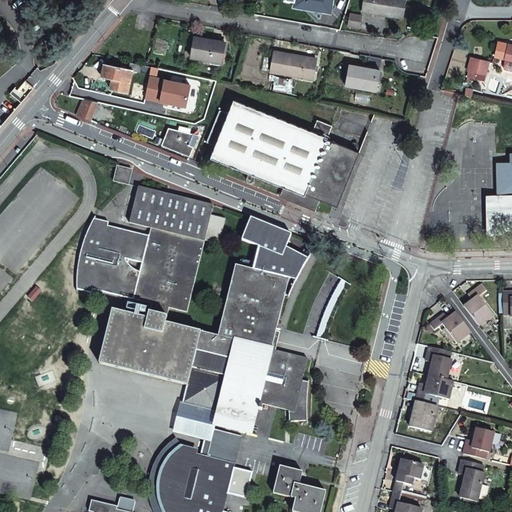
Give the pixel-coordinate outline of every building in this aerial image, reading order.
[(332,0),(295,0),(294,7),(330,13),(332,0)] [(364,0),(363,8),(386,12),(386,15),(401,17),(404,0),(364,0)] [(362,16),(350,14),(348,26),(359,29),(362,16)] [(225,42),(194,38),(191,57),(221,63),(225,42)] [(511,44),(507,43),(503,57),(511,58),(511,44)] [(317,59),(275,52),(272,71),(313,79),(317,59)] [(511,58),(503,57),(501,65),(503,67),(511,69),(511,58)] [(469,58),(466,71),(474,73),(477,60),(469,58)] [(485,61),(477,60),(474,73),(482,74),(485,61)] [(133,70),(139,72),(141,64),(130,62),(129,69),(104,64),(102,76),(112,78),(109,88),(128,92),(133,70)] [(379,70),(349,65),(346,86),(375,91),(379,70)] [(190,85),(149,76),(145,97),(185,106),(190,85)] [(305,194),(319,199),(337,207),(358,152),(327,140),(332,127),(317,120),(312,132),(300,127),(233,100),(227,114),(220,111),(207,143),(215,145),(210,157),(282,186),(304,195),(305,194)] [(181,153),(189,157),(193,147),(188,144),(192,134),(168,128),(161,145),(181,153)] [(511,152),(509,153),(509,161),(496,162),(497,194),(497,195),(511,194),(511,152)] [(132,170),(117,166),(113,181),(129,185),(132,170)] [(282,186),(279,193),(280,194),(281,194),(288,198),(293,200),(294,201),(297,202),(298,202),(299,203),(301,204),(302,204),(305,205),(308,206),(310,207),(313,207),(316,208),(319,199),(305,194),(304,195),(282,186)] [(264,223),(252,218),(243,239),(260,247),(253,270),(235,265),(223,314),(217,336),(165,324),(167,317),(166,317),(169,308),(187,312),(199,262),(205,240),(219,244),(224,219),(211,215),(213,205),(138,187),(138,188),(136,196),(132,196),(128,195),(123,221),(151,228),(149,236),(108,225),(109,222),(95,218),(88,230),(82,243),(80,251),(79,258),(78,265),(76,289),(91,292),(93,288),(136,299),(151,304),(149,312),(148,312),(146,319),(112,311),(99,363),(187,385),(196,351),(232,359),(219,410),(219,411),(216,425),(248,433),(256,403),(287,410),(289,421),(306,421),(306,409),(306,401),(306,390),(308,382),(302,380),(307,358),(271,349),(285,295),(289,296),(293,287),(300,273),(309,260),(288,247),(293,235),(264,223)] [(511,194),(497,195),(498,226),(511,225),(511,194)] [(472,301),(464,307),(479,326),(494,316),(480,296),(487,291),(482,284),(468,295),(472,301)] [(511,291),(503,292),(503,315),(510,315),(510,317),(511,316),(511,291)] [(471,333),(456,313),(449,318),(444,313),(430,324),(434,331),(443,325),(456,343),(471,333)] [(450,352),(429,347),(426,361),(432,362),(428,376),(446,380),(451,360),(449,359),(450,352)] [(196,351),(187,385),(183,401),(219,410),(232,359),(196,351)] [(446,380),(428,376),(426,385),(420,384),(416,401),(423,403),(425,393),(439,396),(448,399),(453,382),(446,380)] [(436,406),(439,396),(425,393),(423,403),(436,406)] [(183,401),(175,433),(205,440),(211,442),(214,430),(216,425),(219,411),(219,410),(183,401)] [(423,403),(416,401),(409,427),(431,432),(437,406),(436,406),(423,403)] [(466,440),(463,454),(484,460),(486,452),(489,453),(494,432),(476,429),(473,441),(466,440)] [(240,437),(214,430),(211,442),(208,458),(201,456),(197,455),(185,452),(183,454),(176,445),(172,449),(168,453),(164,457),(162,461),(158,469),(156,476),(155,480),(155,486),(155,491),(155,500),(156,506),(158,511),(161,511),(169,509),(170,511),(221,511),(233,464),(240,437)] [(208,458),(211,442),(205,440),(201,456),(208,458)] [(393,492),(401,494),(403,484),(411,486),(413,478),(419,480),(423,465),(401,460),(393,492)] [(481,473),(483,466),(462,460),(458,475),(464,476),(459,498),(463,499),(473,502),(477,502),(484,473),(481,473)] [(302,472),(280,467),(273,493),(295,499),(292,511),(319,511),(325,492),(298,486),(302,472)] [(394,511),(420,511),(422,509),(398,503),(401,494),(393,492),(389,509),(395,511),(394,511)] [(125,511),(117,510),(118,507),(92,501),(88,511),(90,511),(125,511)]
